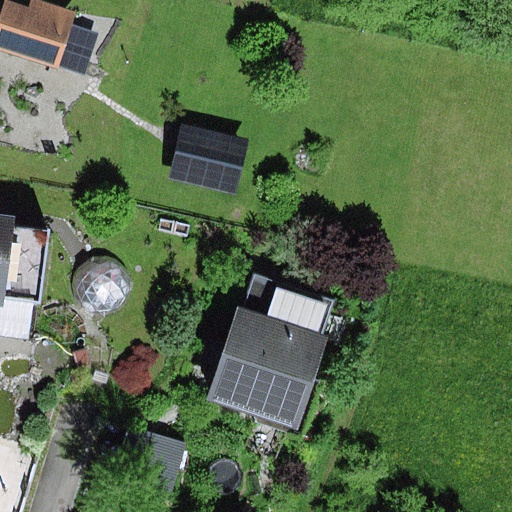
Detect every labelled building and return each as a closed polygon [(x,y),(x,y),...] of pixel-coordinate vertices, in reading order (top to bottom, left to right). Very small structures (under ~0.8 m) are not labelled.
[(85,11),(45,0),(8,0),(0,29),(0,58),(66,77),(85,11)] [(179,126),(167,179),(234,194),(246,141),(179,126)] [(5,215),(0,214),(0,297),(29,301),(37,230),(3,226),(5,215)] [(76,303),(82,310),(91,315),(100,317),(110,315),(119,311),(125,304),(130,295),(131,285),(129,276),(124,267),(116,261),(106,257),(96,257),(87,260),(79,267),(74,275),(71,284),(72,294),(76,303)] [(241,311),(231,307),(201,401),(292,430),(333,303),(252,277),(241,311)] [(184,444),(126,427),(110,482),(168,499),(184,444)]
